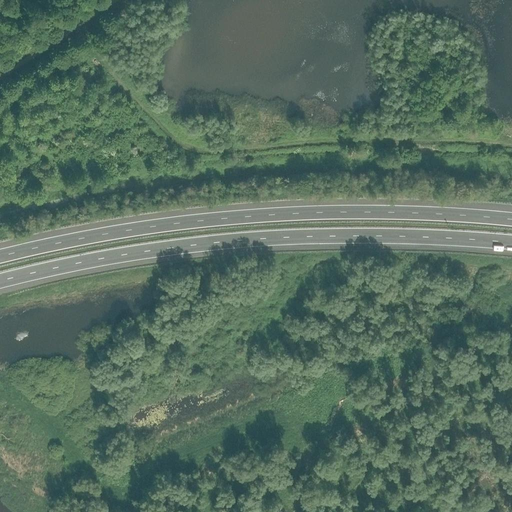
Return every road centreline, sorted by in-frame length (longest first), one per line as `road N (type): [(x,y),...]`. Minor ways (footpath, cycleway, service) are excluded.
road 1 (motorway): [(0,281),(225,242),(364,236),(511,243)]
road 2 (motorway): [(511,220),(284,214),(153,227),(0,256)]
